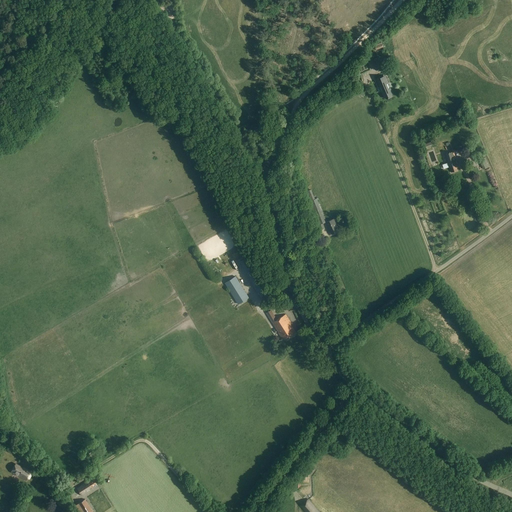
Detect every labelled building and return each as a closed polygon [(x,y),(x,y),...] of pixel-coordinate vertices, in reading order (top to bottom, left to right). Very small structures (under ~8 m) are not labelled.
[(374,62),(377,69),(383,66),(381,60),(374,62)] [(381,86),(383,91),(381,92),(384,98),(386,97),(386,99),(392,96),(391,95),(393,94),(390,89),(389,89),(386,84),(388,83),(385,76),(376,80),(379,87),(381,86)] [(453,151),(445,154),(451,173),(457,171),(456,169),(457,168),(456,165),(458,164),(456,160),(455,160),(453,157),(455,156),(453,151)] [(479,160),(483,169),(489,167),(485,157),(479,160)] [(310,201),(321,230),(325,228),(323,223),(326,222),(327,222),(317,198),(314,199),(314,198),(314,197),(311,189),(306,192),(307,196),(309,201),(310,201)] [(334,219),(327,222),(326,222),(331,234),(338,231),(335,223),(334,219)] [(267,289),(263,281),(251,260),(243,264),(255,285),(256,285),(260,291),(262,290),(265,296),(270,293),(267,289)] [(225,283),(238,304),(249,298),(235,276),(225,283)] [(277,320),(271,310),(266,313),(283,340),(296,332),(290,324),(292,323),(286,314),(277,320)] [(15,449),(9,446),(6,451),(12,454),(13,453),(15,454),(16,451),(15,450),(15,449)] [(20,453),(18,456),(18,457),(29,463),(32,459),(20,453)] [(16,464),(11,472),(26,481),(32,471),(24,466),(23,468),(16,464)] [(76,488),(81,496),(89,491),(88,489),(92,487),(92,489),(98,485),(92,477),(76,488)] [(75,505),(79,511),(93,511),(85,499),(75,505)] [(304,511),(319,511),(308,499),(300,506),(304,511)]
